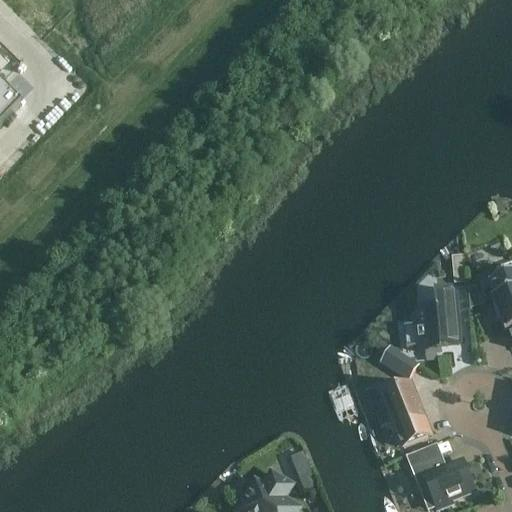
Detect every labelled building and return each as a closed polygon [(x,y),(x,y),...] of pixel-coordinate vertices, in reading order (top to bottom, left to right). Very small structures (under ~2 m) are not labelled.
[(0,127),(19,107),(0,88),(0,85),(18,67),(0,49),(0,127)] [(447,255),(448,281),(463,281),(461,254),(447,255)] [(511,268),(497,274),(499,279),(488,283),(489,285),(495,300),(492,302),(496,313),(495,313),(499,325),(500,324),(505,335),(509,334),(511,342),(511,268)] [(449,296),(435,298),(436,308),(437,314),(417,316),(418,327),(404,329),(404,330),(405,330),(406,349),(406,351),(420,349),(420,354),(441,353),(441,347),(461,346),(456,296),(449,296)] [(408,385),(419,368),(391,350),(380,366),(408,385)] [(411,386),(381,398),(396,436),(397,436),(402,449),(428,439),(422,426),(426,424),(421,412),(419,413),(415,404),(418,403),(411,386)] [(463,464),(443,472),(439,470),(435,460),(410,470),(419,492),(427,488),(437,511),(452,506),(451,503),(475,494),(463,464)] [(298,511),(299,511),(283,501),(291,488),(269,475),(252,503),(244,499),(236,511),(298,511)]
